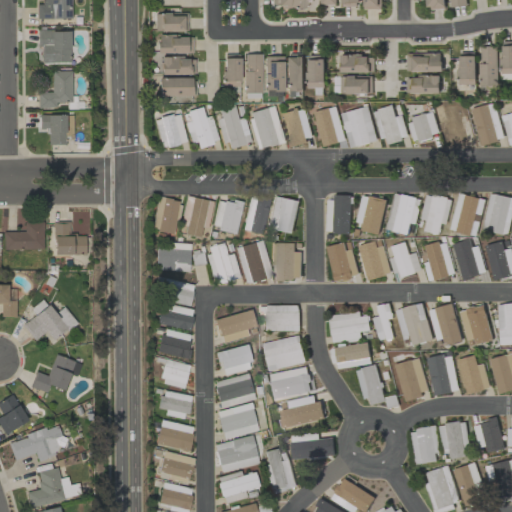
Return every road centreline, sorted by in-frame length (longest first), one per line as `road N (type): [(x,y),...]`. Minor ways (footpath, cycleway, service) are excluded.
road 1 (secondary): [(126,0),(131,511)]
road 2 (residential): [(130,187),(511,184)]
road 3 (residential): [(511,159),(130,161)]
road 4 (residential): [(201,293),(511,291)]
road 5 (residential): [(511,20),(407,34),(213,35)]
road 6 (residential): [(315,160),(315,349),(359,423)]
road 7 (residential): [(201,293),(203,511)]
road 8 (residential): [(2,0),(7,183)]
road 9 (residential): [(365,420),(350,432),(349,450),(360,463),(378,465),(393,453),(393,433),(365,420)]
road 10 (residential): [(0,182),(130,181)]
road 11 (residential): [(511,407),(442,407),(390,428)]
